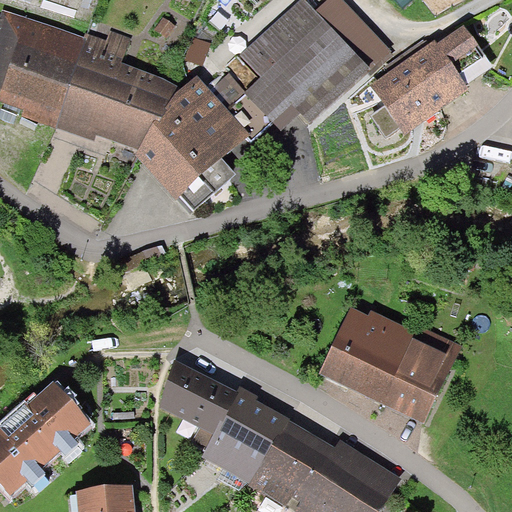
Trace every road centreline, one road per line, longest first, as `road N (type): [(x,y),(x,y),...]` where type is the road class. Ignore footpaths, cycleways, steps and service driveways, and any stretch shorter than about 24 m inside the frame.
road 1 (residential): [(0,185),(93,249),(119,247),(459,156),(511,100)]
road 2 (track): [(199,332),(431,473),(474,511)]
